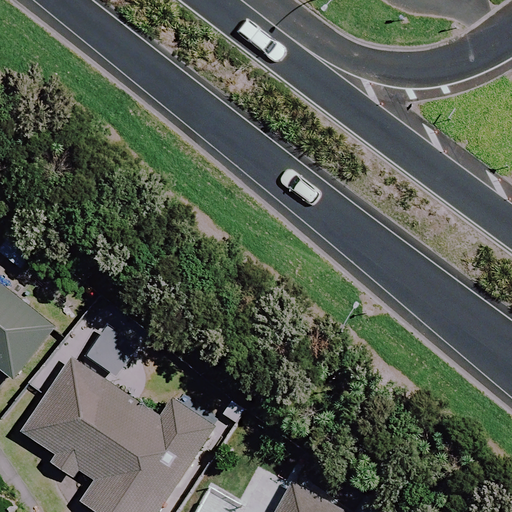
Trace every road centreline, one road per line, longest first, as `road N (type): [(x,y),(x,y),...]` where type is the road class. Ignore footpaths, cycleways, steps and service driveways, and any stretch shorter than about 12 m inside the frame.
road 1 (primary): [(511,349),(70,0)]
road 2 (primary): [(301,71),(511,223)]
road 3 (residential): [(301,71),(407,75),(455,68),(511,38)]
